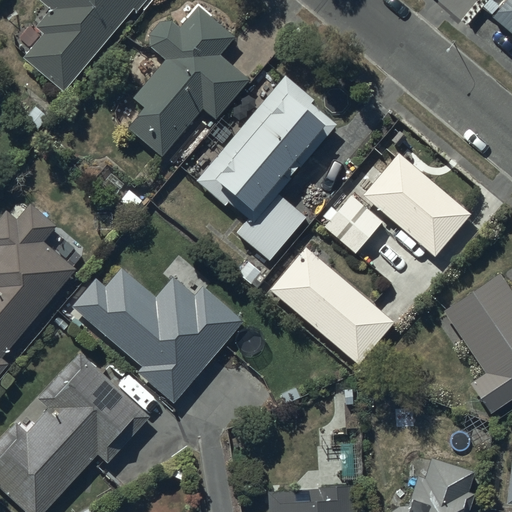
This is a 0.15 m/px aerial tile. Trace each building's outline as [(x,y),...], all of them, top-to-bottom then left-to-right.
[(34,32),(22,48),(34,57),(27,65),(66,98),(135,15),(138,18),(153,0),(47,0),(42,7),(54,17),(38,36),(34,32)] [(511,0),(508,0),(490,23),(511,40),(511,0)] [(158,57),(168,66),(136,102),(148,111),(131,131),(166,160),(205,113),(219,125),(254,84),(224,60),(239,42),(202,12),(185,32),(184,30),(182,29),(181,28),(180,27),(178,27),(177,26),(175,25),(174,25),(172,25),(171,25),(169,25),(167,25),(166,25),(164,25),(163,26),(161,27),(160,27),(159,28),(157,29),(156,31),(155,32),(154,33),(154,35),(153,36),(152,38),(152,39),(152,41),(152,42),(152,44),(152,46),(152,47),(152,49),(153,50),(154,52),(155,53),(155,54),(156,56),(158,57)] [(287,83),(198,188),(229,214),(233,210),(251,225),(239,240),(271,267),(307,225),(280,202),(339,133),(314,112),(317,108),(287,83)] [(404,156),(367,200),(439,260),(474,218),(430,181),(435,175),(414,158),(411,162),(404,156)] [(386,226),(353,199),(326,232),(359,259),(386,226)] [(0,372),(10,360),(3,354),(78,267),(75,265),(87,251),(30,202),(18,216),(7,206),(0,214),(0,372)] [(308,252),(271,294),(359,370),(396,328),(333,274),(341,264),(322,248),(314,257),(308,252)] [(95,280),(71,307),(141,366),(136,372),(172,403),(243,321),(208,291),(214,284),(182,257),(164,278),(168,282),(155,297),(120,268),(103,287),(95,280)] [(511,297),(498,276),(443,312),(486,378),(472,387),(490,415),(511,400),(511,297)] [(19,424),(0,444),(0,489),(24,511),(50,511),(100,459),(109,467),(151,422),(145,417),(158,403),(116,365),(105,377),(82,356),(40,402),(51,413),(31,435),(19,424)] [(429,489),(421,487),(413,511),(476,511),(479,505),(473,503),(479,485),(435,471),(429,489)] [(269,511),(357,511),(356,492),(336,491),(320,495),(269,498),(269,511)]
